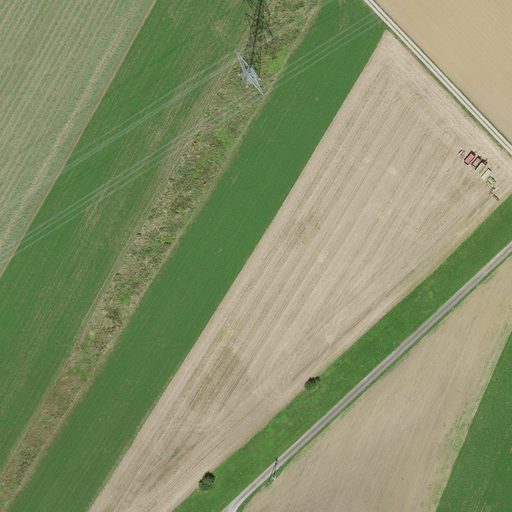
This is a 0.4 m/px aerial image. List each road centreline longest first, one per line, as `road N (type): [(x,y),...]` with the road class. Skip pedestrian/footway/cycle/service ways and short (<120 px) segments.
road 1 (track): [(511,243),(228,511)]
road 2 (track): [(364,0),(511,153)]
